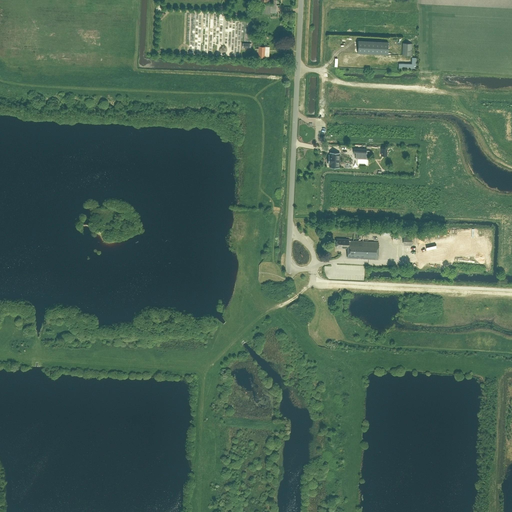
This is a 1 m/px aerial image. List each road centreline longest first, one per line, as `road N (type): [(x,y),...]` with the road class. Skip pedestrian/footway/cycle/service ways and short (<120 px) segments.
road 1 (track): [(511,293),(315,284)]
road 2 (unclassified): [(290,218),(298,68)]
